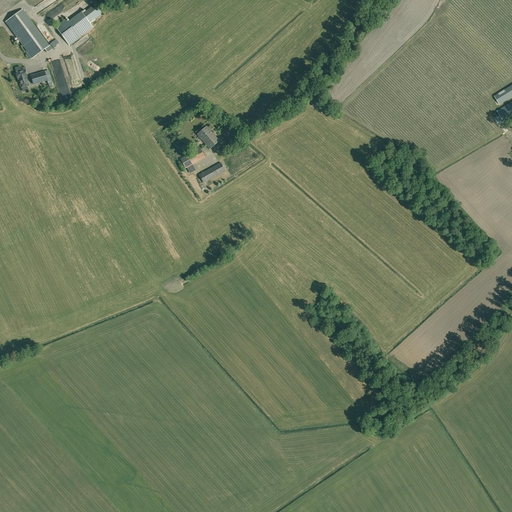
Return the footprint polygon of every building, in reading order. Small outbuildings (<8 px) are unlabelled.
[(101,8),(88,16),(92,22),(105,14),(101,8)] [(5,22),(32,58),(45,49),(47,53),(53,48),(51,44),(49,45),(22,9),(5,22)] [(81,11),(67,22),(78,37),(79,38),(93,27),(90,23),(82,13),(81,11)] [(65,19),(56,26),(69,44),(78,37),(67,22),(65,19)] [(25,69),(16,72),(18,80),(19,79),(21,88),(29,86),(26,77),(27,77),(25,69)] [(44,72),(31,76),(33,84),(47,80),(44,72)] [(500,105),(511,97),(511,89),(496,99),(500,105)] [(504,122),(511,117),(511,102),(497,111),(504,122)] [(210,149),(219,141),(206,126),(197,134),(210,149)] [(200,148),(181,159),(186,168),(205,157),(200,148)] [(203,183),(225,171),(221,163),(199,175),(203,183)]
